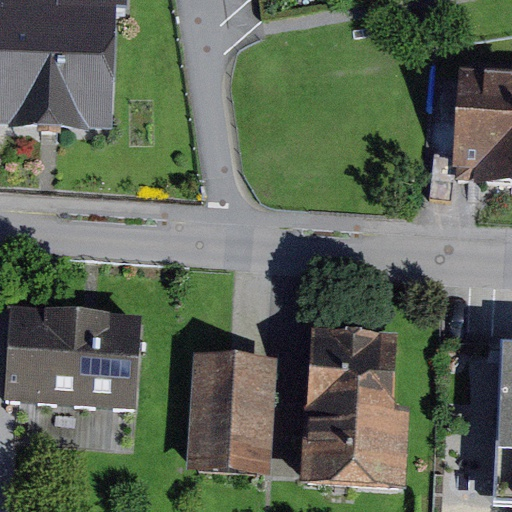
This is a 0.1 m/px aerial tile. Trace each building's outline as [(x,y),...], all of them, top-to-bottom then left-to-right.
[(135,0),(45,0),(45,12),(0,11),(0,140),(115,143),(118,26),(134,27),(135,0)] [(511,81),(465,79),(459,174),(483,176),(482,195),(511,197),(511,81)] [(149,327),(15,320),(10,412),(144,420),(149,327)] [(407,346),(320,339),(308,495),(413,503),(419,428),(401,427),(407,346)] [(511,511),(511,349),(510,349),(502,511),(511,511)] [(283,369),(203,362),(196,482),(279,488),(283,369)]
